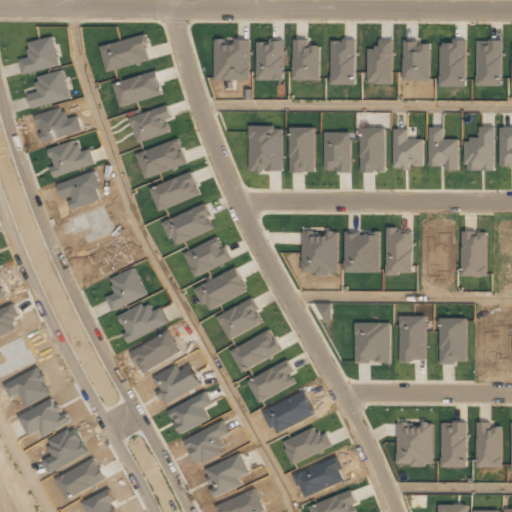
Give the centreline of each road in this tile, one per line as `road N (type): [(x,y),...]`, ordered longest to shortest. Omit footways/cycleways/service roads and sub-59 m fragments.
road 1 (residential): [(395,511),(209,146),(168,9)]
road 2 (residential): [(0,9),(511,13)]
road 3 (residential): [(191,511),(71,280),(0,84)]
road 4 (residential): [(0,191),(47,312),(156,511)]
road 5 (residential): [(238,204),(511,201)]
road 6 (residential): [(511,392),(341,394)]
